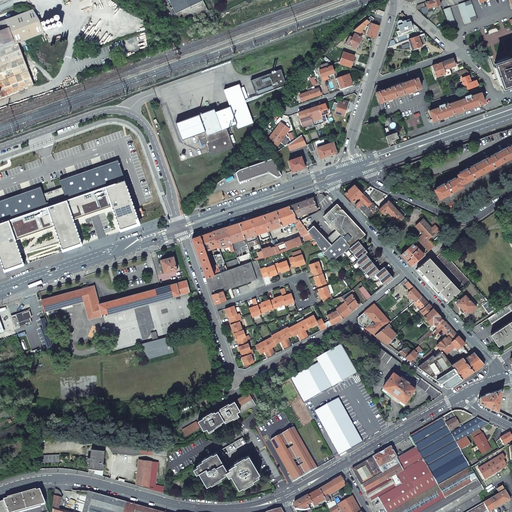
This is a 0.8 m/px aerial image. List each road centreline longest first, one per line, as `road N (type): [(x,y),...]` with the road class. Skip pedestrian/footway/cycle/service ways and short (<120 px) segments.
road 1 (tertiary): [(0,491),(47,478),(192,508),(282,498)]
road 2 (residential): [(179,227),(230,369),(245,377),(347,323)]
road 3 (residential): [(179,227),(152,137),(132,114),(96,113),(0,147)]
road 4 (secondary): [(179,227),(0,291)]
road 5 (residential): [(503,96),(425,127),(408,108),(428,84),(421,65)]
road 6 (secondary): [(328,177),(179,227)]
road 7 (secondary): [(511,113),(366,165)]
road 8 (tertiary): [(341,463),(458,397)]
road 9 (residential): [(347,323),(458,397)]
road 10 (unknown): [(290,493),(246,434),(192,455)]
road 11 (residential): [(408,272),(495,366)]
road 12 (residential): [(328,177),(408,272)]
